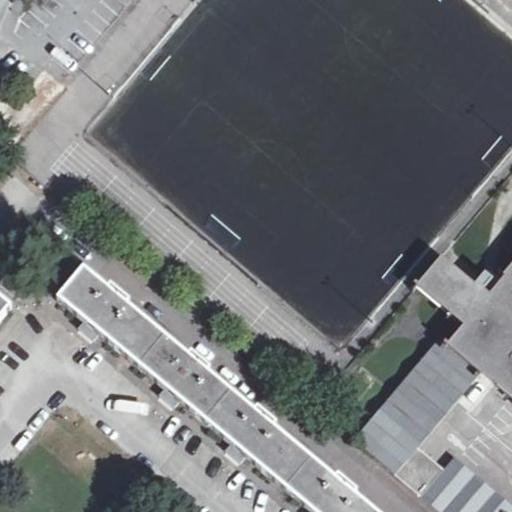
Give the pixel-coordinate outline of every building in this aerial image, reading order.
[(511,257),(480,293),(439,259),(415,289),(455,323),(439,340),(476,371),(511,401),(511,257)] [(112,295),(85,274),(59,304),(84,325),(79,330),(95,344),(99,339),(166,395),(162,401),(178,412),(183,408),(234,452),(230,458),(243,469),(249,463),(306,511),(369,511),(353,499),(358,493),(349,486),(344,491),(274,430),(276,427),(267,419),(264,423),(205,373),(208,369),(199,362),(195,366),(123,304),(125,299),(115,292),(112,295)] [(0,323),(17,304),(0,290),(0,323)] [(476,371),(439,340),(434,336),(349,437),(391,472),(413,446),(476,371)] [(416,493),(438,467),(413,446),(391,472),(416,493)] [(506,511),(511,507),(448,455),(438,467),(416,493),(438,511),(506,511)]
